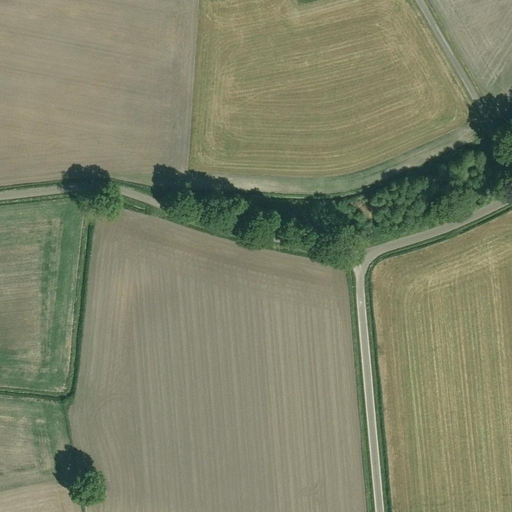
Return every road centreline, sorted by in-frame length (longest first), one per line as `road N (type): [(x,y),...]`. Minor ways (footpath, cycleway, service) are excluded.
road 1 (unclassified): [(360,253),(262,238),(111,189),(0,198)]
road 2 (unclassified): [(377,511),(360,253)]
road 3 (unclassified): [(360,253),(438,231),(511,196)]
